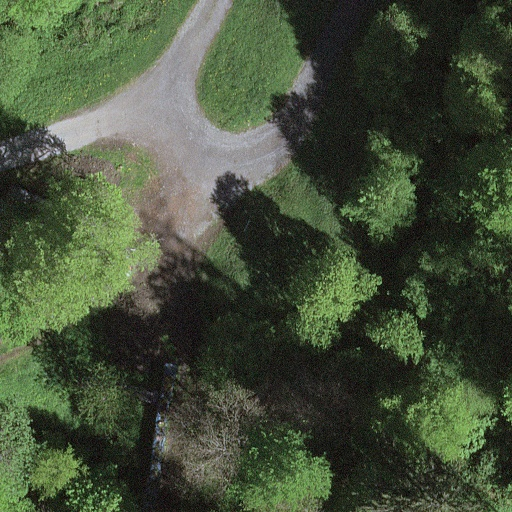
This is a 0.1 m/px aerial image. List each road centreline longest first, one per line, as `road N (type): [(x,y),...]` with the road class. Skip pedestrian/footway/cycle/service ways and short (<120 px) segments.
road 1 (track): [(363,0),(297,123),(269,150),(228,160),(197,149),(144,90)]
road 2 (track): [(218,0),(192,47),(144,90),(104,116),(0,156)]
